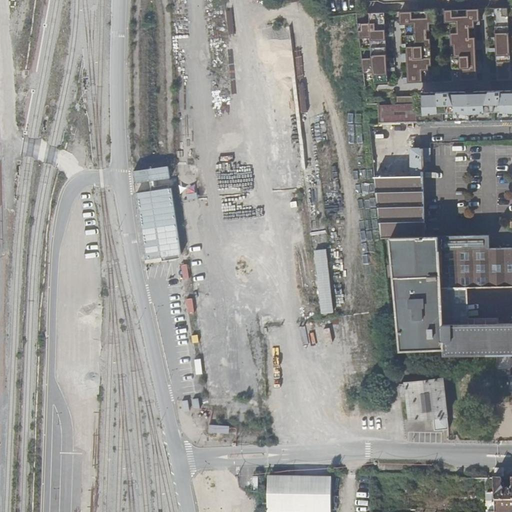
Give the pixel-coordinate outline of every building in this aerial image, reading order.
[(511,7),(496,9),(497,27),(510,26),(509,16),(511,16),(511,7)] [(459,10),(446,11),(447,23),(452,23),(476,22),(481,22),(481,9),(468,10),(469,16),(459,17),(459,10)] [(414,12),(401,13),(402,25),(407,25),(432,24),(437,24),(436,11),(424,12),(424,19),(414,19),(414,12)] [(371,24),(357,25),(358,32),(387,31),(386,14),(371,14),(371,24)] [(476,22),(452,23),(452,34),(477,33),(476,22)] [(432,24),(407,25),(407,36),(432,35),(432,24)] [(510,26),(497,27),(498,45),(511,44),(511,36),(510,36),(510,26)] [(387,31),(358,32),(358,38),(372,38),(372,48),(388,47),(387,31)] [(477,33),(452,34),(453,46),(477,45),(477,33)] [(432,35),(407,36),(408,48),(433,47),(432,35)] [(511,44),(498,45),(498,62),(511,61),(511,51),(511,44)] [(453,46),(453,58),(478,56),(477,45),(453,46)] [(373,58),(361,59),(362,66),(389,65),(388,47),(372,48),(373,58)] [(433,47),(408,48),(409,60),(433,59),(433,47)] [(453,58),(454,69),(479,68),(478,56),(453,58)] [(433,59),(409,60),(409,71),(434,70),(433,59)] [(498,62),(499,81),(511,80),(511,71),(511,61),(498,62)] [(389,65),(362,66),(363,74),(372,73),(376,83),(389,83),(389,65)] [(454,69),(454,81),(479,80),(479,68),(454,69)] [(434,70),(409,71),(410,83),(434,82),(434,70)] [(511,90),(443,92),(442,92),(440,93),(439,96),(439,105),(434,105),(434,120),(511,118),(511,90)] [(419,118),(419,121),(434,120),(434,105),(439,105),(439,96),(439,92),(418,92),(419,103),(419,118)] [(380,123),(419,121),(419,118),(419,103),(379,105),(380,123)] [(375,179),(381,238),(392,238),(425,237),(423,169),(423,148),(415,148),(412,148),(413,177),(375,179)] [(144,192),(135,193),(145,260),(181,255),(171,189),(144,193),(144,192)] [(489,236),(441,237),(441,250),(489,249),(489,236)] [(441,237),(425,237),(392,238),(402,350),(440,348),(440,355),(445,355),(450,355),(449,326),(511,325),(511,322),(500,322),(468,323),(468,317),(467,287),(511,285),(511,248),(489,249),(441,250),(441,237)] [(321,314),(333,312),(326,249),(314,250),(321,314)] [(511,325),(449,326),(450,355),(498,355),(510,355),(511,354),(511,325)] [(510,355),(498,355),(498,369),(497,376),(502,376),(510,376),(510,355)] [(428,359),(419,359),(420,367),(429,366),(428,359)] [(510,388),(510,376),(502,376),(503,388),(510,388)] [(449,429),(445,396),(443,378),(406,382),(410,420),(433,417),(435,430),(449,429)] [(263,505),(262,511),(342,511),(342,477),(309,477),(303,477),(268,479),(269,505),(263,505)] [(457,478),(459,511),(496,511),(495,493),(464,493),(464,491),(462,487),(495,487),(495,478),(457,478)] [(495,493),(496,511),(511,511),(511,487),(510,489),(504,489),(502,486),(502,479),(495,478),(495,487),(495,493)]
